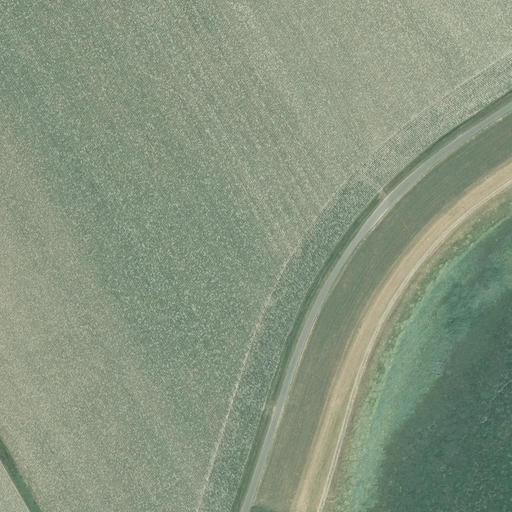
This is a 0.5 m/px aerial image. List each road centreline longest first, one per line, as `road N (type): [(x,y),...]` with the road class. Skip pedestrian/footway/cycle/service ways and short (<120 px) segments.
road 1 (unclassified): [(244,511),(308,321),(339,263),(419,172),(511,107)]
road 2 (track): [(511,183),(430,248),(402,286),(361,369),(318,511)]
